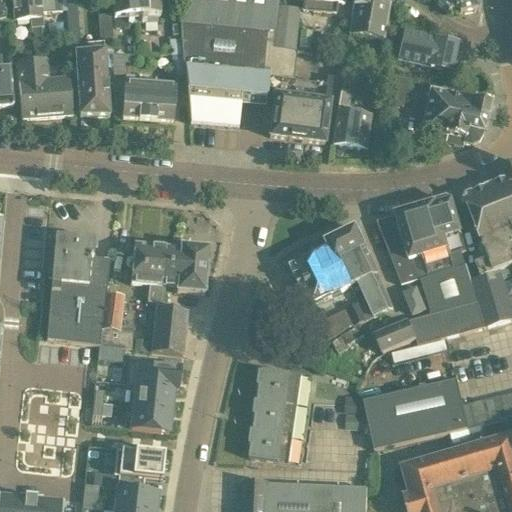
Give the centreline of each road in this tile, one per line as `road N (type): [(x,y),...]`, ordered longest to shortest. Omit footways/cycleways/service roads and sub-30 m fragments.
road 1 (residential): [(259,184),(182,511)]
road 2 (residential): [(20,161),(0,462)]
road 3 (residential): [(511,155),(437,183),(341,192),(259,184)]
road 4 (residential): [(259,184),(20,161)]
